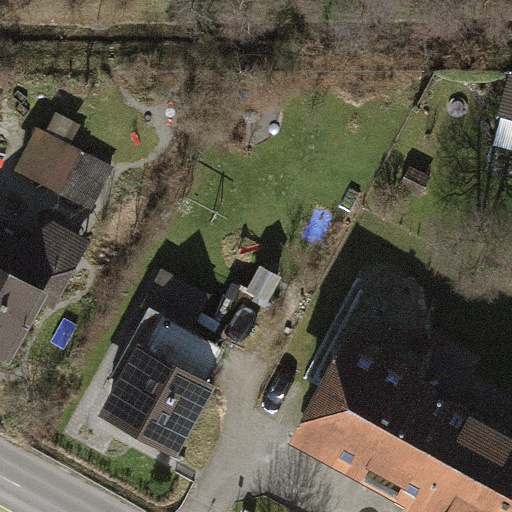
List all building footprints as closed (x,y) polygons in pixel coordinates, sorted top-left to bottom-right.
[(511,86),(503,121),(511,123),(511,86)] [(92,207),(117,167),(45,121),(20,161),(92,207)] [(35,240),(0,231),(0,352),(25,366),(53,291),(101,251),(65,224),(35,240)] [(149,301),(197,326),(215,291),(168,266),(149,301)] [(448,371),(362,325),(301,439),(420,501),(474,398),(442,381),(448,371)] [(186,457),(228,379),(145,335),(103,412),(186,457)] [(511,511),(511,418),(474,398),(420,501),(440,511),(511,511)]
